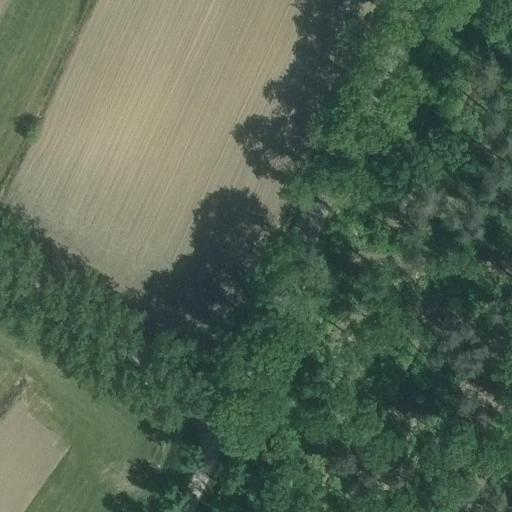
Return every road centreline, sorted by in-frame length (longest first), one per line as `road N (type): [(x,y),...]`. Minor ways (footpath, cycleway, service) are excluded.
road 1 (unclassified): [(182,511),(423,0)]
road 2 (track): [(225,414),(0,264)]
